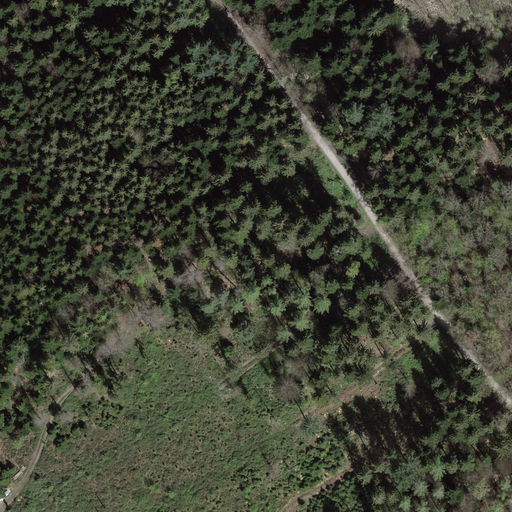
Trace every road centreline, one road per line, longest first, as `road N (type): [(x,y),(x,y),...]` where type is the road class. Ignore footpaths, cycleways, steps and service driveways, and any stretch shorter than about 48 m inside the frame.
road 1 (track): [(245,34),(166,244),(75,405),(0,484)]
road 2 (track): [(511,406),(283,76),(213,0)]
